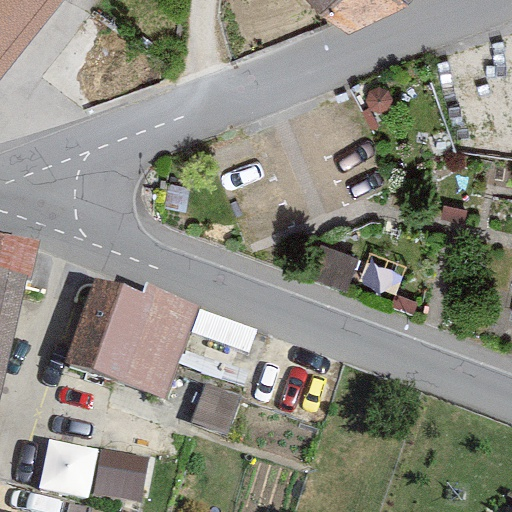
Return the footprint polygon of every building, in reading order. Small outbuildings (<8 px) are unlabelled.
[(57,0),(0,0),(0,72),(0,73),(57,0)] [(414,1),(413,0),(314,0),(354,33),(414,1)] [(0,489),(2,490),(53,249),(0,237),(0,489)] [(150,311),(101,293),(73,370),(171,406),(204,315),(155,297),(150,311)] [(46,484),(151,497),(157,452),(51,439),(46,484)]
